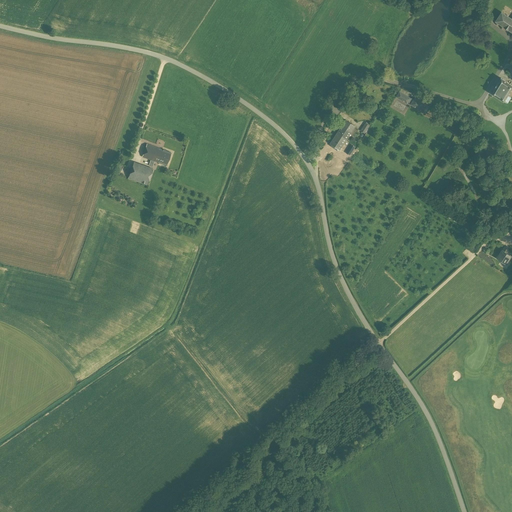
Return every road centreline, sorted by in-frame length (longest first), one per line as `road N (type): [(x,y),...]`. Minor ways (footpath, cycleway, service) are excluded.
road 1 (track): [(191,511),(473,256)]
road 2 (tertiary): [(464,511),(425,410),(348,291),(318,187)]
road 3 (tertiary): [(306,161),(271,122),(189,69),(133,49),(0,27)]
road 4 (unclassified): [(478,104),(357,78),(332,103),(316,156)]
road 5 (unclassified): [(500,0),(489,22),(510,39),(511,50),(478,104)]
